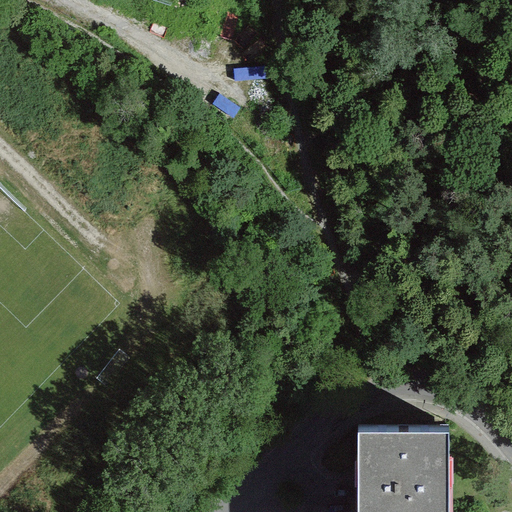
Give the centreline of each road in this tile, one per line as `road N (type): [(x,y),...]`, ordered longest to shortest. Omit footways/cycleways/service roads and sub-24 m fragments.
road 1 (residential): [(511,442),(478,408),(432,382),(353,402),(222,511)]
road 2 (track): [(445,0),(391,249),(350,285)]
